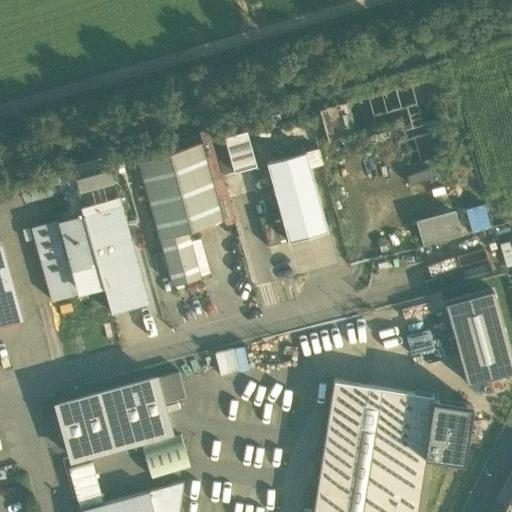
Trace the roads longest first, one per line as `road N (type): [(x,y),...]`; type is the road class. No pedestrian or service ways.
road 1 (track): [(377,0),(0,110)]
road 2 (unclassified): [(18,387),(338,294)]
road 3 (unclassified): [(52,511),(18,387)]
